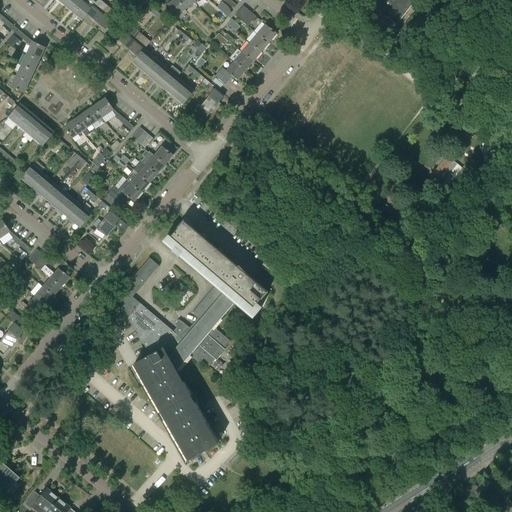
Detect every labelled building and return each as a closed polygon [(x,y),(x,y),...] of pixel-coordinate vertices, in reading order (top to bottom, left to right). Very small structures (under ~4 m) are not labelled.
[(69,10),(73,13),(84,0),(70,0),(65,6),(70,10),(69,10)] [(82,20),(85,16),(96,3),(92,0),(84,0),(73,13),(77,16),(82,20)] [(93,19),(95,21),(96,22),(108,7),(100,0),(97,0),(96,3),(85,16),(91,21),(93,19)] [(178,0),(174,0),(167,5),(175,17),(185,10),(178,0)] [(193,0),(178,0),(185,10),(195,2),(193,0)] [(234,9),(237,5),(230,0),(229,0),(227,3),(234,9)] [(377,0),(372,7),(396,26),(415,0),(377,0)] [(235,16),(239,19),(247,10),(243,6),(235,16)] [(96,22),(95,21),(94,23),(100,29),(102,27),(105,30),(118,15),(108,7),(96,22)] [(239,19),(243,23),(251,13),(247,10),(239,19)] [(251,13),(243,23),(248,27),(256,17),(251,13)] [(0,14),(0,20),(11,30),(14,26),(0,14)] [(227,24),(232,28),(236,24),(231,19),(227,24)] [(266,25),(257,35),(269,43),(277,34),(271,29),(270,29),(266,25)] [(127,51),(129,49),(128,49),(141,34),(131,26),(119,41),(122,44),(121,46),(127,51)] [(397,37),(402,30),(396,26),(391,32),(397,37)] [(15,33),(31,46),(33,42),(18,29),(15,33)] [(130,53),(136,58),(136,59),(143,50),(144,50),(151,42),(141,34),(128,49),(129,49),(131,52),(130,53)] [(227,34),(224,37),(230,42),(233,39),(227,34)] [(257,35),(250,44),(262,52),(269,43),(257,35)] [(31,46),(27,53),(40,59),(45,48),(33,42),(31,46)] [(196,50),(201,54),(207,48),(202,44),(198,48),(196,50)] [(250,44),(242,53),(254,61),(262,52),(250,44)] [(333,52),(326,47),(324,50),(320,47),(313,55),(323,64),(333,52)] [(152,57),(144,50),(143,50),(136,59),(136,58),(132,62),(137,66),(136,68),(140,71),(152,57)] [(27,53),(22,65),(34,71),(40,59),(27,53)] [(242,53),(234,62),(246,70),(254,61),(242,53)] [(160,64),(152,57),(140,71),(143,74),(145,72),(149,76),(160,64)] [(196,65),(200,68),(205,62),(201,58),(196,65)] [(173,66),(180,72),(184,67),(177,62),(173,66)] [(222,68),(219,72),(229,80),(232,77),(233,76),(237,80),(246,70),(234,62),(226,71),(222,68)] [(156,85),(168,71),(160,64),(149,76),(154,80),(153,82),(156,85)] [(22,65),(16,76),(29,82),(34,71),(22,65)] [(168,71),(156,85),(160,88),(161,86),(166,90),(177,78),(180,74),(172,67),(168,71)] [(229,80),(219,72),(215,76),(225,85),(229,80)] [(29,82),(16,76),(11,88),(24,93),(29,82)] [(169,96),(173,99),(185,85),(177,78),(166,90),(170,94),(169,96)] [(185,85),(173,99),(176,102),(178,100),(183,104),(193,92),(185,85)] [(192,112),(203,121),(209,114),(211,115),(220,103),(219,102),(223,97),(214,89),(208,96),(209,96),(199,107),(200,107),(198,109),(195,107),(192,112)] [(106,98),(95,106),(103,117),(109,113),(113,110),(106,98)] [(8,118),(17,125),(29,111),(20,104),(8,118)] [(95,106),(85,113),(93,124),(103,117),(95,106)] [(17,125),(25,132),(37,118),(29,111),(17,125)] [(85,113),(74,120),(82,131),(85,136),(89,133),(86,129),(93,124),(85,113)] [(276,122),(268,115),(265,119),(273,126),(276,122)] [(25,132),(34,139),(45,125),(37,118),(25,132)] [(82,131),(74,120),(64,127),(72,139),(82,131)] [(45,125),(34,139),(42,146),(54,132),(45,125)] [(132,138),(136,141),(144,131),(140,128),(132,138)] [(136,141),(140,145),(149,135),(144,131),(136,141)] [(149,135),(140,145),(145,148),(153,139),(149,135)] [(162,147),(154,156),(165,164),(165,165),(173,155),(167,150),(167,151),(162,147)] [(101,154),(105,158),(110,153),(106,148),(101,154)] [(145,157),(141,161),(146,165),(146,166),(157,174),(158,174),(165,165),(165,164),(154,156),(147,150),(142,155),(145,157)] [(116,155),(113,159),(117,163),(121,159),(116,155)] [(121,159),(126,164),(130,160),(124,155),(121,159)] [(441,179),(448,185),(462,168),(454,162),(446,156),(433,173),(441,179)] [(126,164),(121,159),(117,163),(123,168),(126,164)] [(141,161),(133,171),(138,175),(149,183),(150,183),(158,174),(157,174),(146,166),(146,165),(141,161)] [(79,162),(75,166),(80,170),(84,166),(79,162)] [(25,182),(30,185),(41,173),(32,166),(23,177),(21,179),(24,182),(24,183),(25,182)] [(33,191),(37,194),(49,180),(41,173),(30,185),(35,189),(33,191)] [(130,175),(126,181),(130,184),(142,192),(150,183),(149,183),(138,175),(135,179),(130,175)] [(42,195),(47,199),(57,187),(49,180),(37,194),(41,197),(42,195)] [(115,186),(108,195),(111,198),(115,193),(125,203),(129,198),(129,199),(129,198),(134,202),(142,192),(130,184),(126,181),(119,189),(115,186)] [(463,181),(453,194),(459,198),(464,193),(469,186),(463,181)] [(50,205),(54,208),(66,194),(57,187),(47,199),(51,203),(50,205)] [(115,193),(111,198),(118,203),(122,207),(125,203),(115,193)] [(58,209),(63,213),(74,201),(66,194),(54,208),(57,211),(58,209)] [(115,206),(118,203),(111,198),(108,195),(104,199),(114,207),(115,206)] [(66,219),(70,222),(82,207),(74,201),(63,213),(68,217),(66,219)] [(82,207),(70,222),(74,225),(75,223),(80,227),(91,215),(82,207)] [(105,218),(96,229),(94,231),(92,229),(88,234),(99,243),(106,235),(107,236),(116,226),(115,224),(120,219),(110,211),(105,218)] [(2,220),(0,221),(0,238),(6,234),(10,232),(2,220)] [(184,222),(169,239),(176,245),(169,253),(176,258),(183,251),(252,310),(267,293),(184,222)] [(10,232),(6,234),(14,241),(19,245),(22,242),(17,237),(10,232)] [(41,253),(36,249),(34,252),(28,259),(32,263),(41,253)] [(41,253),(32,263),(37,267),(45,257),(41,253)] [(45,257),(37,267),(41,270),(50,278),(61,288),(70,277),(64,272),(63,272),(59,268),(54,274),(45,266),(49,261),(45,257)] [(131,279),(141,287),(159,266),(149,258),(131,279)] [(262,266),(274,276),(280,268),(268,258),(262,266)] [(27,261),(22,266),(28,271),(33,266),(27,261)] [(6,263),(2,268),(6,271),(11,266),(6,263)] [(18,271),(13,278),(17,282),(23,286),(26,282),(20,277),(23,275),(18,271)] [(13,278),(8,283),(13,287),(17,282),(13,278)] [(50,278),(43,287),(53,297),(61,288),(50,278)] [(38,284),(31,293),(35,296),(46,305),(53,297),(43,287),(38,284)] [(140,304),(129,318),(150,355),(133,365),(187,461),(190,459),(190,460),(216,445),(218,444),(177,371),(190,356),(200,364),(202,361),(209,367),(215,359),(217,360),(226,350),(224,349),(231,341),(216,329),(217,328),(215,327),(234,304),(214,287),(192,313),(198,318),(189,328),(181,321),(181,322),(175,325),(177,327),(173,332),(140,304)] [(106,309),(116,317),(132,297),(123,289),(106,309)] [(23,302),(19,307),(29,315),(33,311),(34,311),(38,315),(46,305),(35,296),(27,306),(23,302)] [(0,352),(3,356),(10,348),(11,349),(21,338),(19,337),(24,331),(20,328),(25,321),(12,311),(7,317),(15,324),(0,341),(0,352)] [(0,483),(5,488),(19,473),(0,456),(0,483)] [(36,503),(47,511),(58,498),(47,488),(40,496),(35,492),(25,504),(31,509),(36,503)] [(58,498),(47,511),(75,511),(68,506),(68,507),(65,505),(66,504),(58,498)] [(17,506),(11,500),(5,506),(11,511),(17,506)]
